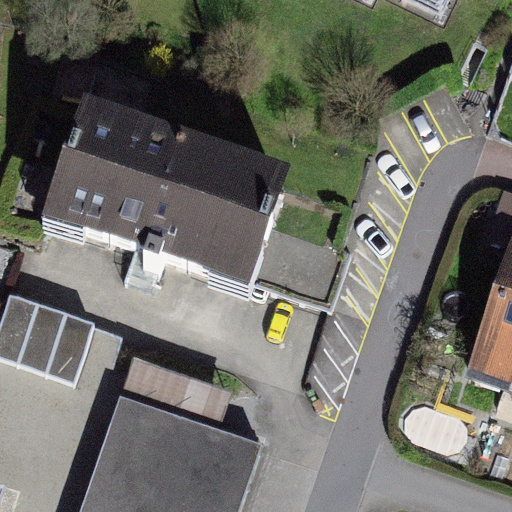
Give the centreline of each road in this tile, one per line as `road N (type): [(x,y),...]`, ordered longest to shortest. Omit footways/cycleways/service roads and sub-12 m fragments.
road 1 (residential): [(332,511),(453,178),(473,167),(511,178)]
road 2 (unknown): [(484,511),(350,458)]
